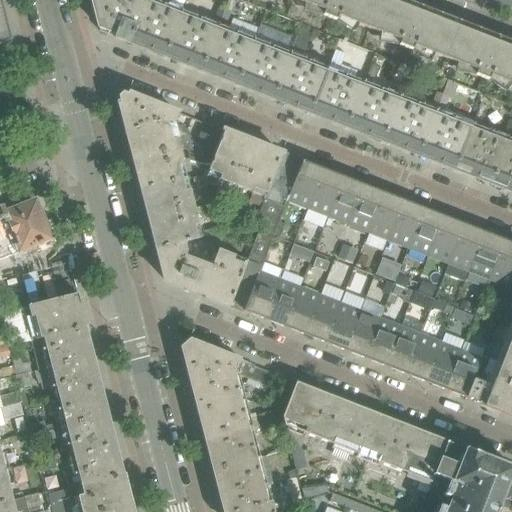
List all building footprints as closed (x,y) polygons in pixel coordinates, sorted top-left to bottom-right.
[(128,44),(144,0),(90,0),(99,32),(128,44)] [(164,58),(181,13),(147,0),(144,0),(128,44),(164,58)] [(292,0),(366,29),(377,0),(292,0)] [(442,59),(456,22),(400,0),(377,0),(366,29),(371,31),(363,51),(375,55),(382,36),(442,59)] [(0,45),(6,44),(7,43),(9,40),(9,38),(0,4),(0,45)] [(226,26),(230,14),(219,10),(214,21),(226,26)] [(200,72),(218,27),(181,13),(164,58),(200,72)] [(511,86),(511,43),(456,22),(442,59),(511,86)] [(309,114),(327,70),(317,66),(318,63),(304,57),(314,31),(302,26),(297,39),(292,51),(290,55),(273,100),(309,114)] [(237,86),(254,41),(218,27),(200,72),(237,86)] [(292,51),(297,39),(290,36),(285,48),(292,51)] [(273,100),(290,55),(254,41),(237,86),(273,100)] [(345,128),(363,84),(353,80),(357,67),(342,61),(337,74),(327,70),(309,114),(345,128)] [(373,80),(378,68),(370,65),(369,68),(366,77),(373,80)] [(444,112),(450,94),(454,86),(446,83),(442,96),(436,108),(444,112)] [(382,143),(399,98),(363,84),(345,128),(382,143)] [(479,97),(454,86),(450,94),(468,102),(469,97),(478,101),(479,97)] [(436,108),(442,96),(436,94),(431,106),(436,108)] [(224,133),(141,100),(127,95),(127,96),(124,95),(118,100),(118,103),(117,103),(125,133),(167,123),(207,139),(201,155),(214,159),(224,133)] [(417,156),(434,112),(399,98),(382,143),(417,156)] [(511,130),(511,108),(506,107),(501,119),(508,122),(503,134),(510,136),(511,130)] [(454,171),(471,126),(461,122),(463,118),(448,113),(447,117),(434,112),(417,156),(454,171)] [(178,169),(191,165),(188,152),(178,150),(176,141),(171,142),(167,123),(125,133),(140,192),(182,181),(178,169)] [(491,185),(508,141),(471,126),(454,171),(491,185)] [(264,201),(282,155),(224,133),(214,159),(210,168),(207,177),(219,181),(218,182),(263,201),(264,201)] [(511,193),(511,142),(508,141),(491,185),(511,193)] [(210,168),(214,159),(201,155),(192,153),(188,152),(191,165),(210,168)] [(287,203),(302,163),(282,155),(264,201),(263,201),(252,229),(258,231),(274,237),(279,224),(284,210),(287,203)] [(306,211),(322,171),(318,170),(314,170),(311,171),(307,170),(308,166),(308,167),(309,166),(302,163),(287,203),(306,211)] [(327,219),(343,179),(342,179),(338,177),(334,178),(331,179),(327,178),(328,174),(329,173),(322,171),(306,211),(327,219)] [(209,185),(207,177),(192,179),(194,188),(209,185)] [(347,227),(363,187),(362,186),(362,187),(358,185),(355,185),(351,187),(347,186),(348,182),(349,181),(343,179),(327,219),(347,227)] [(197,241),(193,228),(198,227),(189,192),(185,193),(182,181),(140,192),(156,251),(197,241)] [(347,227),(367,234),(382,194),(378,193),(375,193),(371,195),(367,194),(368,190),(369,190),(369,189),(363,187),(347,227)] [(387,242),(402,202),(399,201),(395,201),(391,203),(387,201),(388,198),(389,198),(389,197),(382,194),(367,234),(387,242)] [(242,226),(249,205),(236,201),(229,219),(231,222),(242,226)] [(407,250),(423,210),(422,210),(419,209),(415,209),(412,211),(407,209),(409,206),(409,205),(402,202),(387,242),(407,250)] [(54,235),(48,222),(43,224),(34,203),(12,212),(10,207),(9,207),(8,204),(0,207),(0,211),(19,256),(50,243),(48,237),(54,235)] [(427,258),(443,218),(442,218),(439,217),(435,217),(432,219),(427,217),(429,214),(429,213),(423,210),(407,250),(427,258)] [(0,259),(15,253),(17,257),(19,256),(0,211),(0,259)] [(447,266),(463,226),(462,226),(459,224),(455,225),(452,227),(448,225),(449,221),(449,222),(449,221),(443,218),(427,258),(447,266)] [(284,241),(289,228),(279,224),(274,237),(284,241)] [(467,274),(483,234),(479,232),(475,233),(472,234),(468,233),(469,229),(470,228),(463,226),(447,266),(467,274)] [(246,262),(218,251),(225,230),(219,228),(217,235),(211,236),(209,235),(208,237),(197,241),(156,251),(163,281),(228,306),(246,262)] [(260,273),(273,239),(274,237),(258,231),(246,262),(228,306),(245,313),(260,273)] [(488,282),(504,242),(503,241),(503,242),(499,240),(495,240),(492,242),(488,241),(489,237),(490,236),(483,234),(467,274),(488,282)] [(511,285),(511,250),(508,248),(509,245),(510,244),(504,242),(488,282),(510,291),(511,285)] [(352,266),(357,252),(343,246),(337,260),(352,266)] [(309,264),(312,255),(301,251),(298,260),(309,264)] [(367,270),(371,262),(359,258),(356,266),(367,270)] [(325,274),(329,264),(316,259),(312,269),(325,274)] [(72,294),(63,263),(51,266),(56,285),(53,285),(56,298),(72,294)] [(390,283),(393,275),(376,269),(373,277),(390,283)] [(265,321),(281,281),(260,273),(245,313),(250,315),(251,314),(250,314),(252,310),(256,312),(257,316),(260,318),(263,320),(265,321)] [(406,290),(409,281),(397,276),(394,286),(395,286),(406,290)] [(285,329),(301,289),(281,281),(265,321),(270,323),(271,322),(270,322),(272,318),(276,320),(277,323),(280,326),(283,328),(285,329)] [(431,299),(435,287),(421,283),(418,294),(431,299)] [(414,293),(406,290),(395,286),(392,295),(403,300),(402,302),(409,305),(414,293)] [(305,336),(320,297),(301,289),(285,329),(290,331),(291,330),(292,326),(296,328),(297,331),(300,334),(304,335),(303,336),(305,336)] [(431,310),(434,301),(414,293),(409,305),(430,313),(431,310)] [(346,352),(361,313),(359,312),(363,302),(344,295),(340,305),(341,305),(326,344),(331,346),(331,345),(332,342),(337,344),(338,347),(340,350),(344,351),(346,352)] [(85,328),(78,300),(77,296),(0,315),(0,318),(4,335),(6,345),(7,348),(29,343),(85,328)] [(326,344),(341,305),(340,305),(320,297),(305,336),(311,338),(311,337),(312,334),(316,336),(318,339),(320,342),(324,343),(324,344),(326,344)] [(444,315),(447,306),(434,301),(431,310),(444,315)] [(472,315),(475,307),(462,302),(459,310),(472,315)] [(454,310),(451,320),(469,327),(472,317),(454,310)] [(366,360),(382,321),(361,313),(346,352),(351,354),(351,353),(352,350),(357,351),(358,355),(360,358),(364,359),(366,360)] [(491,334),(494,325),(474,317),(471,326),(491,334)] [(387,368),(402,329),(382,321),(366,360),(371,362),(371,361),(372,358),(377,359),(378,363),(381,365),(384,367),(387,368)] [(90,356),(91,351),(91,350),(88,347),(87,347),(86,343),(87,343),(88,338),(85,328),(29,343),(37,372),(47,369),(52,390),(55,389),(57,399),(99,388),(98,388),(99,383),(98,378),(95,374),(94,374),(93,370),(94,370),(95,366),(94,365),(91,361),(90,356)] [(406,376),(422,337),(402,329),(387,368),(391,370),(391,369),(393,365),(397,367),(398,371),(401,373),(404,375),(406,376)] [(511,332),(494,379),(484,376),(481,385),(474,382),(467,400),(476,403),(476,402),(484,405),(484,406),(511,417),(511,332)] [(426,384),(442,345),(422,337),(406,376),(411,378),(412,377),(411,377),(413,373),(417,375),(418,378),(421,381),(424,383),(426,384)] [(241,404),(233,374),(248,380),(245,386),(255,390),(257,384),(274,390),(279,377),(189,342),(181,350),(198,415),(241,404)] [(0,359),(9,357),(7,348),(6,345),(0,346),(0,359)] [(446,392),(462,353),(442,345),(426,384),(431,386),(432,385),(431,385),(433,381),(437,383),(438,386),(441,389),(444,390),(444,391),(446,392)] [(474,382),(482,361),(462,353),(446,392),(451,393),(452,393),(452,392),(453,389),(457,391),(458,394),(461,397),(464,398),(464,399),(467,400),(474,382)] [(31,374),(28,363),(22,364),(21,359),(11,361),(13,368),(15,375),(14,375),(14,378),(28,375),(31,374)] [(15,375),(13,368),(0,370),(0,378),(14,375),(15,375)] [(26,402),(23,388),(31,387),(28,375),(14,378),(18,393),(21,404),(26,402)] [(371,413),(347,404),(295,384),(281,419),(283,428),(354,455),(371,413)] [(106,410),(103,407),(102,403),(103,398),(102,393),(99,389),(99,388),(57,399),(61,412),(58,413),(66,447),(70,446),(72,457),(113,446),(114,441),(113,436),(110,433),(109,433),(108,428),(109,428),(110,424),(109,423),(106,420),(105,415),(106,411),(106,410)] [(21,404),(18,393),(0,397),(0,401),(2,409),(21,404)] [(0,409),(0,417),(0,416),(0,414),(28,408),(26,402),(21,404),(2,409),(0,409)] [(255,459),(249,436),(272,430),(271,426),(248,431),(241,404),(198,415),(212,470),(255,459)] [(446,443),(421,433),(371,413),(354,455),(429,485),(445,443),(446,443)] [(34,430),(45,428),(46,433),(53,432),(51,423),(44,425),(44,423),(33,426),(34,430)] [(55,440),(53,432),(46,433),(48,441),(55,440)] [(498,511),(503,499),(511,502),(511,469),(483,458),(483,457),(465,450),(465,451),(445,443),(429,485),(419,511),(498,511)] [(120,467),(118,463),(117,463),(113,446),(72,457),(69,458),(74,477),(77,476),(80,486),(123,476),(120,467)] [(36,462),(33,452),(24,455),(27,464),(36,462)] [(0,504),(11,502),(0,459),(0,504)] [(272,511),(271,503),(267,504),(255,459),(212,470),(222,511),(272,511)] [(132,511),(132,510),(129,508),(127,502),(128,502),(129,498),(128,498),(126,495),(125,495),(124,491),(125,491),(126,486),(123,476),(80,486),(83,496),(77,498),(80,511),(132,511)] [(348,509),(352,501),(334,494),(331,502),(348,509)] [(355,511),(363,511),(366,507),(352,501),(348,509),(355,511)] [(0,511),(13,511),(11,502),(0,504),(0,511)]
